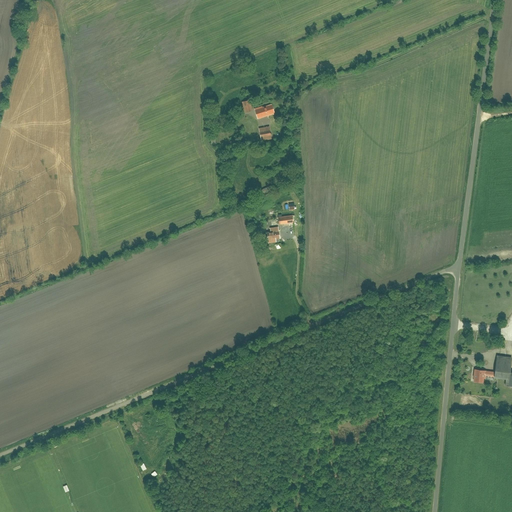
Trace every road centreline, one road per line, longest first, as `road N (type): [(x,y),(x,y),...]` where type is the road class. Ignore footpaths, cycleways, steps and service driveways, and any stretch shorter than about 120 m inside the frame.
road 1 (unclassified): [(456,269),(0,456)]
road 2 (unclassified): [(493,0),(456,269)]
road 3 (track): [(491,15),(305,87),(271,122)]
road 4 (unclassified): [(456,269),(433,511)]
road 5 (track): [(311,327),(296,294),(300,208)]
